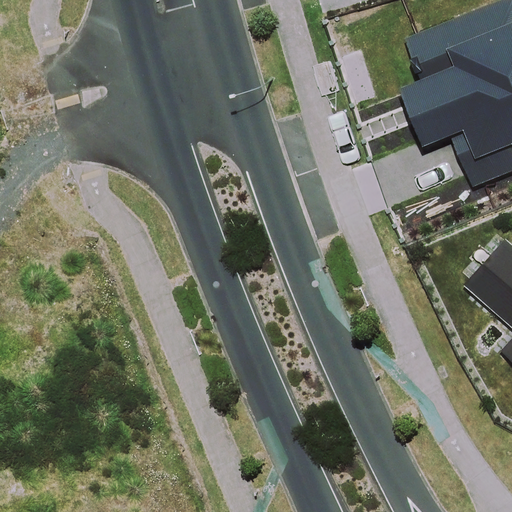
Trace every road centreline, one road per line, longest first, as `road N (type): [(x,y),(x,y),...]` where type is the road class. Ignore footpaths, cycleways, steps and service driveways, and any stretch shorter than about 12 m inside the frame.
road 1 (secondary): [(245,89),(265,165),(350,380),(425,511)]
road 2 (secondary): [(324,511),(159,115)]
